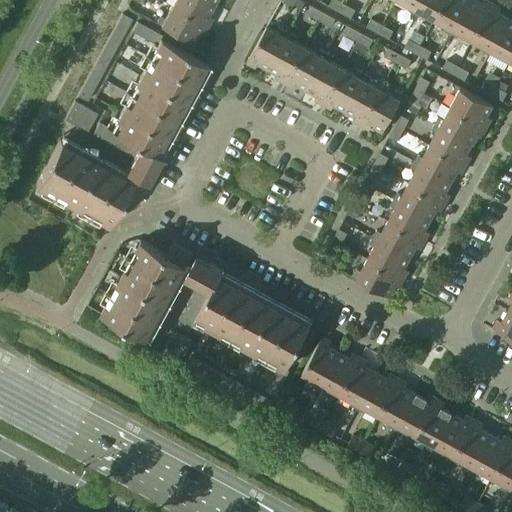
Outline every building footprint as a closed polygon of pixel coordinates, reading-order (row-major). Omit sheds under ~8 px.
[(174,0),(171,6),(207,26),(212,17),(208,15),(213,4),(205,0),(174,0)] [(331,0),(328,5),(339,12),(344,3),(337,0),(331,0)] [(406,9),(412,13),(419,0),(399,0),(409,5),(406,9)] [(422,12),(434,19),(444,0),(419,0),(412,13),(419,17),(422,12)] [(444,30),(450,34),(468,0),(444,0),(434,19),(447,25),(444,30)] [(460,33),(472,39),(492,3),(486,0),(482,0),(481,3),(476,0),(468,0),(450,34),(457,37),(460,33)] [(339,12),(351,18),(355,9),(344,3),(339,12)] [(482,51),(488,54),(508,18),(498,12),(500,7),(492,3),(472,39),(484,46),(482,51)] [(156,23),(192,43),(198,32),(203,34),(207,26),(171,6),(164,18),(159,16),(156,23)] [(308,14),(319,20),(324,12),(313,6),(308,14)] [(319,20),(330,26),(335,18),(324,12),(319,20)] [(118,21),(127,26),(131,19),(122,14),(118,21)] [(366,26),(377,32),(382,24),(371,18),(366,26)] [(497,53),(510,60),(511,56),(511,19),(508,18),(488,54),(495,58),(497,53)] [(114,29),(123,34),(127,26),(118,21),(114,29)] [(35,185),(108,225),(122,199),(133,206),(144,187),(136,183),(139,179),(146,183),(154,168),(154,169),(161,156),(160,156),(209,66),(160,39),(161,35),(136,22),(131,31),(156,45),(111,128),(105,126),(98,122),(92,135),(133,157),(126,171),(62,136),(35,185)] [(377,32),(388,38),(393,30),(382,24),(377,32)] [(258,63),(268,68),(288,32),(282,28),(279,33),(266,26),(246,62),(255,67),(258,63)] [(346,35),(357,41),(362,33),(350,27),(346,35)] [(109,36),(119,41),(123,34),(114,29),(109,36)] [(276,79),(285,83),(305,47),(292,40),(295,35),(288,32),(268,68),(279,74),(276,79)] [(357,41),(368,47),(373,39),(362,33),(357,41)] [(106,43),(115,48),(119,41),(109,36),(106,43)] [(404,47),(415,53),(420,45),(409,39),(404,47)] [(102,50),(111,55),(115,48),(106,43),(102,50)] [(415,53),(426,59),(431,51),(420,45),(415,53)] [(295,83),(306,89),(326,52),(320,49),(317,53),(305,47),(285,83),(293,88),(295,83)] [(384,56),(395,62),(399,54),(388,48),(384,56)] [(98,56),(108,61),(111,55),(102,50),(98,56)] [(314,99),(323,104),(343,68),(330,61),(333,56),(326,52),(306,89),(317,95),(314,99)] [(395,62),(406,68),(411,60),(399,54),(395,62)] [(95,63),(104,68),(108,61),(98,56),(95,63)] [(442,68),(453,74),(457,66),(446,59),(442,68)] [(91,69),(101,75),(104,68),(95,63),(91,69)] [(453,74),(464,80),(468,72),(457,66),(453,74)] [(333,104),(344,110),(364,73),(358,70),(355,74),(343,68),(323,104),(331,109),(333,104)] [(88,76),(97,81),(101,75),(91,69),(88,76)] [(352,120),(360,125),(380,88),(368,81),(371,77),(364,73),(344,110),(354,116),(352,120)] [(84,82),(94,87),(97,81),(88,76),(84,82)] [(415,88),(423,92),(429,81),(421,77),(415,88)] [(480,88),(491,94),(495,86),(484,80),(480,88)] [(81,89),(90,94),(94,87),(84,82),(81,89)] [(450,107),(486,126),(491,118),(486,116),(493,105),(456,84),(452,91),(457,94),(450,107)] [(491,94),(502,100),(506,92),(495,86),(491,94)] [(371,125),(382,131),(403,94),(396,90),(393,95),(380,88),(360,125),(369,129),(371,125)] [(409,99),(417,103),(423,92),(415,88),(409,99)] [(77,95),(86,101),(90,94),(81,89),(77,95)] [(69,110),(77,114),(82,105),(74,101),(69,110)] [(77,114),(84,118),(89,109),(82,105),(77,114)] [(435,123),(472,143),(477,132),(482,135),(486,126),(450,107),(443,119),(438,116),(435,123)] [(84,118),(92,122),(97,113),(89,109),(84,118)] [(64,119),(72,123),(77,114),(69,110),(64,119)] [(72,123),(79,128),(84,118),(77,114),(72,123)] [(394,126),(403,130),(409,119),(400,115),(394,126)] [(79,128),(86,132),(92,122),(84,118),(79,128)] [(429,144),(466,164),(470,156),(466,153),(472,143),(435,123),(431,129),(436,132),(429,144)] [(388,137),(396,141),(403,130),(394,126),(388,137)] [(414,161),(451,181),(457,170),(461,173),(466,164),(429,144),(422,157),(418,154),(414,161)] [(374,164),(382,168),(388,157),(380,152),(374,164)] [(408,182),(445,202),(449,194),(445,191),(451,181),(414,161),(410,167),(415,170),(408,182)] [(368,175),(376,179),(382,168),(374,164),(368,175)] [(393,199),(430,219),(436,208),(440,211),(445,202),(408,182),(402,195),(397,192),(393,199)] [(353,201),(361,206),(367,195),(359,190),(353,201)] [(388,220),(424,240),(429,232),(424,229),(430,219),(393,199),(390,205),(394,208),(388,220)] [(347,212),(355,217),(361,206),(353,201),(347,212)] [(373,237),(409,257),(415,246),(420,249),(424,240),(388,220),(381,233),(376,230),(373,237)] [(332,239),(340,244),(346,233),(338,228),(332,239)] [(367,258),(404,278),(408,270),(404,267),(409,257),(373,237),(369,243),(374,246),(367,258)] [(266,390),(275,395),(289,370),(285,368),(313,319),(223,270),(223,269),(210,262),(196,255),(192,262),(188,260),(192,252),(173,242),(167,254),(141,239),(101,312),(151,339),(186,276),(199,283),(177,324),(189,331),(193,324),(196,319),(279,365),(266,390)] [(326,250),(334,255),(340,244),(332,239),(326,250)] [(352,275),(389,295),(395,284),(399,286),(404,278),(367,258),(360,271),(355,268),(352,275)] [(493,327),(511,338),(511,312),(508,310),(502,321),(497,319),(493,327)] [(170,337),(179,342),(183,335),(174,330),(170,337)] [(179,342),(188,347),(192,340),(183,335),(179,342)] [(312,384),(319,388),(339,351),(328,345),(331,341),(322,336),(302,372),(315,379),(312,384)] [(166,345),(175,350),(179,342),(170,337),(166,345)] [(175,350),(184,355),(188,347),(179,342),(175,350)] [(161,352),(171,357),(175,350),(166,345),(161,352)] [(171,357),(180,362),(184,355),(175,350),(171,357)] [(328,386),(340,393),(360,357),(352,352),(349,357),(339,351),(319,388),(325,391),(328,386)] [(185,365),(192,369),(197,359),(190,356),(185,365)] [(350,405),(357,408),(377,372),(366,366),(369,361),(360,357),(340,393),(353,400),(350,405)] [(192,369),(198,372),(204,363),(197,359),(192,369)] [(198,372),(205,376),(210,366),(204,363),(198,372)] [(205,376),(211,379),(217,370),(210,366),(205,376)] [(211,379),(218,383),(223,373),(217,370),(211,379)] [(366,407),(378,414),(398,377),(390,373),(387,377),(377,372),(357,408),(363,412),(366,407)] [(218,383),(224,386),(230,377),(223,373),(218,383)] [(224,386),(231,390),(236,381),(230,377),(224,386)] [(388,425),(395,429),(415,392),(404,386),(407,382),(398,377),(378,414),(391,421),(388,425)] [(231,390),(237,394),(243,384),(236,381),(231,390)] [(237,394),(244,397),(249,388),(243,384),(237,394)] [(244,397),(251,401),(257,392),(249,388),(244,397)] [(251,401),(259,405),(264,396),(257,392),(251,401)] [(404,428),(415,434),(436,398),(428,394),(425,398),(415,392),(395,429),(401,433),(404,428)] [(259,405),(267,410),(272,400),(264,396),(259,405)] [(426,446),(432,450),(453,413),(442,407),(444,403),(436,398),(415,434),(428,441),(426,446)] [(283,407),(294,413),(299,405),(287,399),(283,407)] [(442,449),(454,455),(474,419),(465,414),(463,419),(453,413),(432,450),(439,453),(442,449)] [(310,422),(321,428),(326,420),(315,414),(310,422)] [(464,467),(470,470),(490,434),(480,428),(482,424),(474,419),(454,455),(466,462),(464,467)] [(321,428),(332,434),(337,426),(326,420),(321,428)] [(348,442),(359,448),(364,440),(353,434),(348,442)] [(479,469),(492,476),(511,440),(503,435),(501,439),(490,434),(470,470),(477,474),(479,469)] [(502,488),(509,491),(511,485),(511,439),(511,440),(492,476),(504,483),(502,488)] [(359,448),(370,454),(375,446),(364,440),(359,448)] [(382,470),(393,476),(398,468),(387,462),(382,470)] [(393,476),(405,482),(409,474),(398,468),(393,476)] [(424,484),(435,490),(440,482),(428,476),(424,484)] [(435,490),(446,496),(451,488),(440,482),(435,490)] [(462,504),(473,511),(477,502),(466,496),(462,504)] [(473,511),(475,511),(486,511),(489,509),(477,502),(473,511)]
